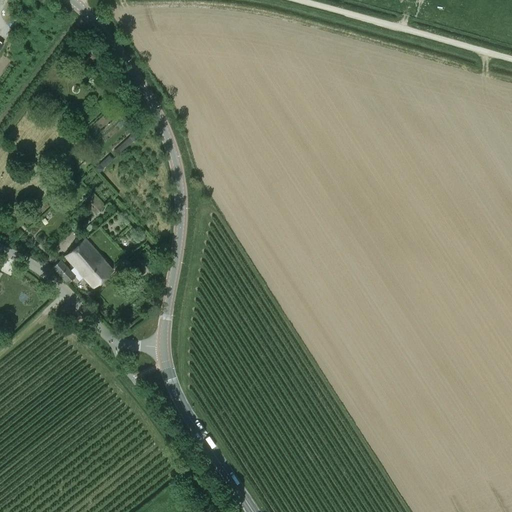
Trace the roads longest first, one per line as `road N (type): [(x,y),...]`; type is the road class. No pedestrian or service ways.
road 1 (secondary): [(163,349),(181,207),(173,155),(129,68),(71,0)]
road 2 (unclassified): [(511,60),(296,0)]
road 3 (unclassified): [(163,349),(114,341),(36,266),(0,248)]
road 4 (secondary): [(252,511),(181,405),(163,349)]
